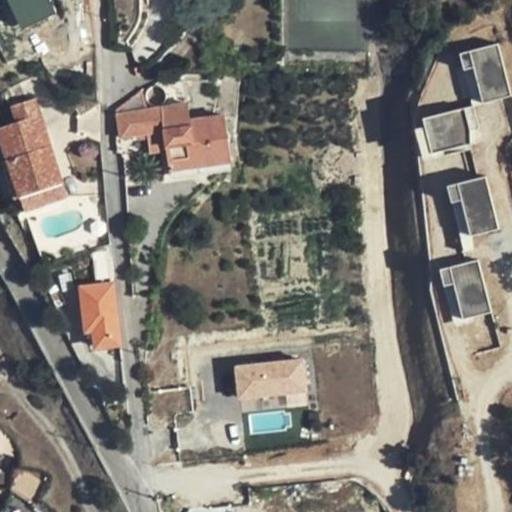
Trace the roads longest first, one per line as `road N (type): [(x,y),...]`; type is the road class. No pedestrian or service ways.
road 1 (residential): [(124,472),(138,427),(103,0)]
road 2 (tertiary): [(124,472),(0,247)]
